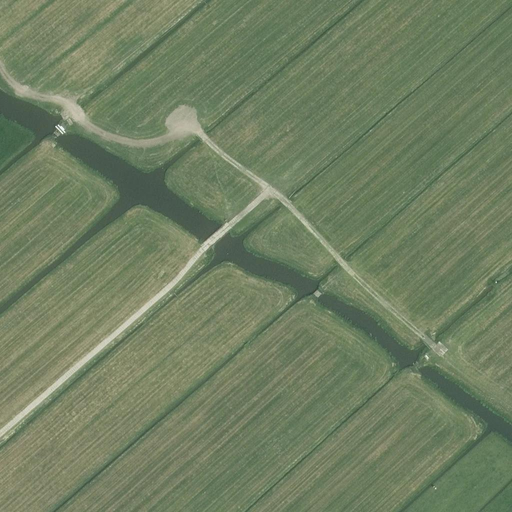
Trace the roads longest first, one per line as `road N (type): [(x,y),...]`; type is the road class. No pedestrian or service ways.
road 1 (track): [(225,230),(269,191),(279,195),(439,353)]
road 2 (track): [(511,249),(419,332)]
